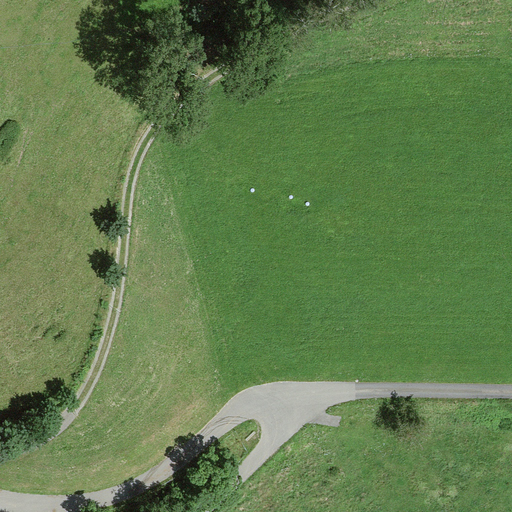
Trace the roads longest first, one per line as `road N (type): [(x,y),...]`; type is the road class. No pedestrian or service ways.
road 1 (track): [(359,0),(186,94),(147,136),(127,189),(112,323),(88,389),(51,434),(0,457)]
road 2 (unclassified): [(0,499),(63,504),(129,489),(248,403),(297,395)]
road 3 (unclassified): [(297,395),(511,392)]
road 4 (unclassified): [(202,511),(246,470),(297,395)]
